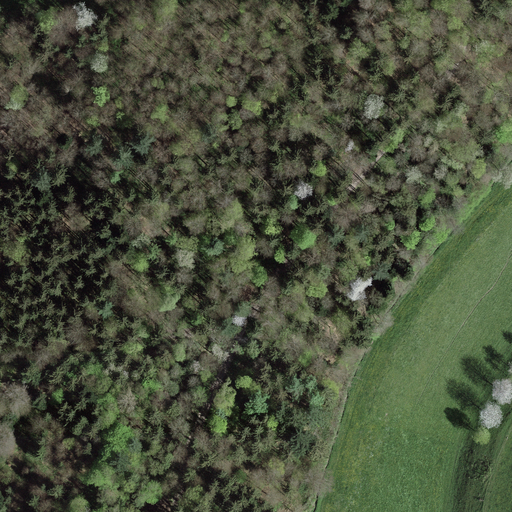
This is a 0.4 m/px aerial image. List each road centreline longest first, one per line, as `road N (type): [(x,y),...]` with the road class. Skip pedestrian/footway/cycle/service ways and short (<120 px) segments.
road 1 (track): [(177,511),(199,422),(242,328),(338,198),(448,77),(467,37),(465,0)]
road 2 (track): [(511,184),(468,221),(366,362),(325,505)]
road 3 (track): [(0,349),(242,328)]
